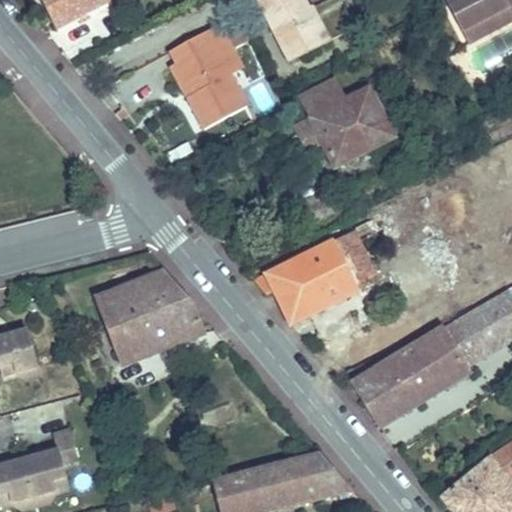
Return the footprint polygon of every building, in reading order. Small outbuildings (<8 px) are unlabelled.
[(36,0),(58,42),(115,13),(112,5),(122,0),(36,0)] [(313,36),(305,21),(294,0),(275,0),(253,11),(282,69),(316,53),(308,40),(313,36)] [(511,0),(442,0),(461,36),(511,9),(511,0)] [(511,9),(461,36),(468,49),(511,26),(511,9)] [(312,18),(305,21),(313,36),(308,40),(316,53),(326,47),(312,18)] [(221,31),(174,55),(194,92),(182,99),(199,131),(243,107),(221,65),(234,57),(221,31)] [(333,84),(275,113),(298,157),(314,149),(327,174),(389,143),(364,93),(343,104),(333,84)] [(361,239),(257,287),(262,300),(273,296),(286,325),(381,283),(361,239)] [(410,299),(453,275),(437,248),(395,271),(410,299)] [(183,298),(162,276),(96,302),(124,367),(201,340),(191,315),(196,314),(183,298)] [(373,434),(511,352),(511,312),(506,300),(346,390),(373,434)] [(0,340),(0,374),(5,391),(43,380),(29,332),(0,340)] [(61,454),(64,468),(82,464),(74,431),(56,435),(61,454)] [(441,511),(511,511),(511,494),(505,487),(511,482),(511,449),(489,464),(437,506),(441,511)] [(0,469),(0,511),(19,511),(72,499),(64,468),(61,454),(0,469)] [(275,511),(344,496),(312,458),(212,484),(221,511),(275,511)]
